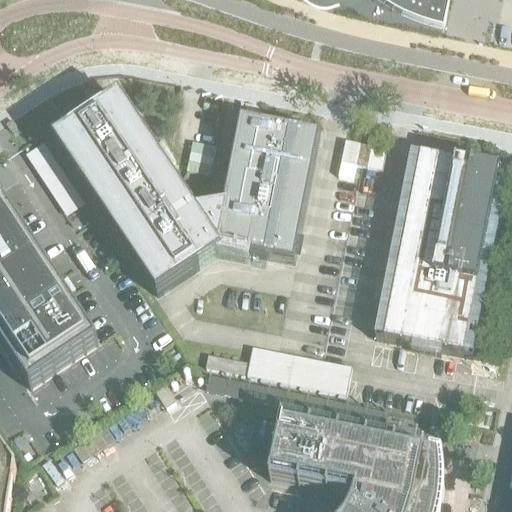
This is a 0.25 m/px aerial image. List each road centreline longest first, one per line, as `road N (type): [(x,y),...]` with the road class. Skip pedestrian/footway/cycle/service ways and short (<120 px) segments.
road 1 (tertiary): [(311,71),(511,111)]
road 2 (tertiary): [(311,71),(226,35),(123,10)]
road 3 (tertiary): [(120,39),(311,71)]
road 4 (tertiary): [(0,90),(69,49),(120,39)]
road 5 (tertiary): [(123,10),(42,5),(0,21)]
